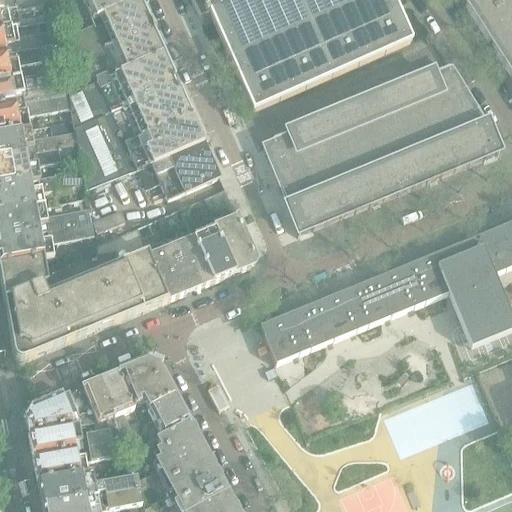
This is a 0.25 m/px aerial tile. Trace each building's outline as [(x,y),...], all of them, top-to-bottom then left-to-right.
[(12,5),(41,0),(0,0),(0,8),(4,8),(12,5)] [(0,33),(9,31),(7,19),(41,13),(51,11),(48,0),(41,0),(12,5),(4,8),(0,8),(0,33)] [(138,2),(136,0),(84,0),(95,21),(138,2)] [(411,45),(395,10),(390,0),(189,0),(199,21),(208,17),(252,116),(359,67),(411,45)] [(511,0),(459,0),(477,27),(511,3),(511,0)] [(162,57),(138,2),(95,21),(95,23),(91,24),(94,30),(70,40),(75,53),(99,43),(114,78),(162,57)] [(511,3),(477,27),(503,67),(511,61),(511,3)] [(55,35),(12,44),(9,31),(0,33),(0,60),(58,50),(56,39),(55,35)] [(17,70),(47,65),(50,77),(62,74),(61,69),(60,62),(58,50),(0,60),(0,85),(20,82),(17,70)] [(176,95),(174,88),(172,83),(174,83),(162,57),(114,78),(115,79),(67,99),(69,113),(71,124),(84,122),(80,100),(99,92),(117,132),(128,127),(134,142),(190,119),(178,94),(176,95)] [(511,61),(503,67),(511,81),(511,61)] [(95,85),(88,67),(68,74),(69,75),(64,76),(71,94),(74,93),(95,85)] [(497,158),(494,150),(486,129),(484,130),(482,127),(452,78),(452,77),(450,74),(433,80),(431,76),(427,78),(427,79),(404,89),(403,87),(398,89),(399,91),(375,100),(374,99),(370,101),(370,102),(347,111),(347,110),(342,112),(343,113),(318,123),(318,122),(313,124),(313,125),(291,134),(291,133),(286,135),(287,139),(261,150),(263,155),(285,208),(286,211),(284,211),(296,240),(497,158)] [(23,108),(67,99),(65,86),(22,94),(20,82),(0,85),(0,111),(14,109),(13,109),(23,107),(23,108)] [(124,147),(134,142),(128,127),(117,132),(99,92),(80,100),(84,122),(71,124),(73,137),(75,144),(76,152),(79,165),(81,176),(83,189),(85,200),(90,198),(112,188),(128,181),(126,178),(136,174),(124,147)] [(27,121),(69,113),(67,99),(23,108),(25,117),(15,118),(14,109),(0,111),(0,137),(29,132),(27,121)] [(203,149),(190,119),(134,142),(124,147),(136,174),(137,177),(203,149)] [(0,165),(23,161),(33,159),(76,152),(75,144),(73,137),(31,145),(29,132),(0,137),(0,165)] [(218,183),(203,149),(137,177),(145,195),(159,188),(167,207),(218,183)] [(38,173),(79,165),(76,152),(33,159),(34,168),(25,169),(23,161),(0,165),(0,190),(40,184),(38,173)] [(42,198),(83,189),(81,176),(40,184),(0,190),(0,216),(44,209),(42,198)] [(229,209),(223,195),(203,204),(210,218),(229,209)] [(91,230),(90,225),(87,214),(47,222),(44,209),(0,216),(0,245),(38,239),(38,238),(46,236),(47,237),(91,230)] [(94,234),(123,223),(119,213),(90,223),(94,234)] [(167,230),(163,221),(157,223),(161,233),(167,230)] [(253,262),(251,258),(236,222),(213,232),(214,234),(192,243),(212,287),(249,272),(253,262)] [(511,337),(511,327),(493,281),(511,273),(511,227),(258,331),(263,343),(274,370),(326,349),(447,299),(469,355),(511,337)] [(53,262),(50,250),(93,241),(91,230),(47,237),(48,244),(39,245),(38,239),(0,245),(0,270),(42,263),(53,262)] [(168,305),(148,261),(136,233),(95,251),(96,260),(114,255),(120,269),(44,300),(40,291),(47,289),(42,263),(0,270),(0,290),(12,360),(14,363),(17,365),(20,366),(23,365),(168,305)] [(212,287),(192,243),(148,261),(168,305),(212,287)] [(248,350),(222,361),(238,399),(264,389),(268,398),(283,391),(274,370),(263,343),(248,350)] [(173,401),(161,378),(161,379),(157,370),(147,366),(146,366),(139,370),(118,378),(131,411),(144,405),(148,414),(173,401)] [(131,411),(118,378),(100,385),(122,437),(129,434),(122,418),(132,413),(131,411)] [(122,437),(100,385),(81,393),(68,399),(67,399),(40,410),(30,414),(29,414),(24,424),(25,424),(28,432),(27,432),(28,435),(81,424),(83,429),(96,427),(96,429),(103,426),(107,435),(109,442),(122,437)] [(187,426),(173,401),(148,414),(161,440),(187,426)] [(110,448),(109,442),(107,435),(80,439),(79,430),(83,429),(81,424),(28,435),(28,438),(27,438),(31,462),(73,454),(72,445),(85,443),(86,452),(110,448)] [(212,474),(187,426),(161,440),(155,443),(160,452),(155,455),(158,462),(154,465),(171,496),(212,474)] [(144,450),(139,439),(138,436),(130,439),(137,453),(144,450)] [(90,477),(87,466),(113,461),(110,448),(86,452),(88,462),(75,463),(73,454),(31,462),(36,486),(90,477)] [(232,511),(212,474),(171,496),(179,511),(232,511)] [(104,501),(138,494),(136,480),(96,486),(94,476),(90,477),(36,486),(40,511),(96,502),(104,501)] [(152,486),(148,479),(137,485),(141,492),(152,486)] [(122,511),(141,509),(138,494),(104,501),(106,510),(102,510),(97,507),(96,502),(40,511),(122,511)]
